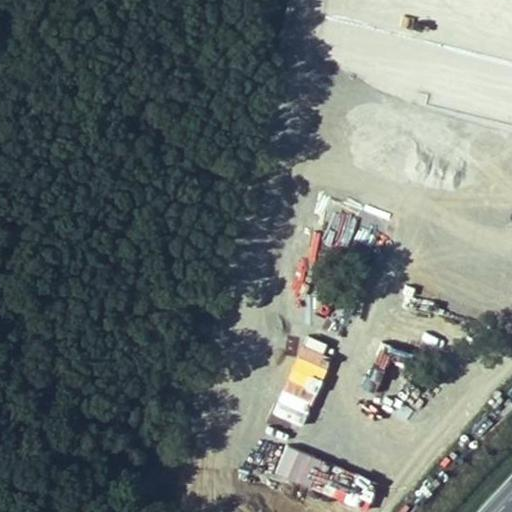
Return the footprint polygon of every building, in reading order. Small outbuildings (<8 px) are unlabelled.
[(445,23),(450,0),(420,0),(416,16),(445,23)] [(332,62),(334,30),(303,28),(301,60),(332,62)] [(511,163),(511,132),(496,108),(452,136),(482,183),(511,163)] [(317,205),(344,218),(357,190),(330,178),(317,205)] [(459,219),(446,248),(474,261),(487,232),(459,219)] [(292,248),(288,270),(311,274),(315,252),(292,248)] [(506,293),(511,278),(511,259),(491,252),(479,282),(506,293)] [(441,300),(458,276),(434,260),(418,284),(441,300)] [(304,336),(333,348),(345,320),(316,308),(304,336)] [(247,389),(237,420),(268,429),(277,398),(247,389)] [(240,460),(235,490),(268,495),(273,465),(240,460)]
